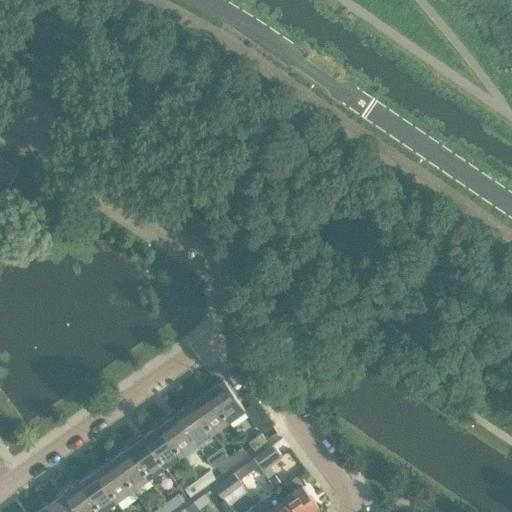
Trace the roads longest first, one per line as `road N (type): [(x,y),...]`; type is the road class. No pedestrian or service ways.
road 1 (unclassified): [(205,0),(511,206)]
road 2 (residential): [(0,113),(218,265),(225,285),(218,331)]
road 3 (residential): [(0,489),(218,331)]
road 4 (residential): [(349,511),(342,488),(218,331)]
